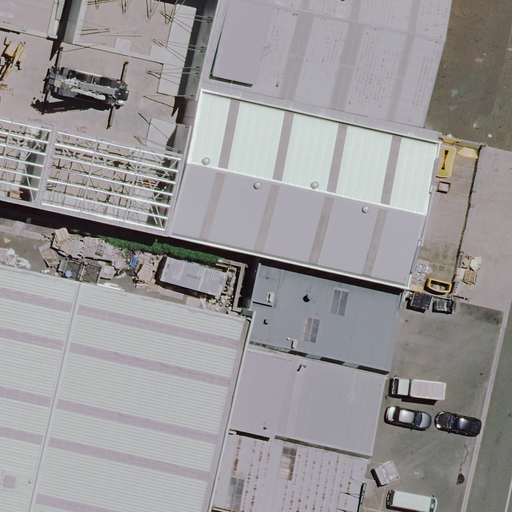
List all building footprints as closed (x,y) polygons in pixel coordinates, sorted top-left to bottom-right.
[(163,0),(96,0),(83,41),(142,61),(163,0)] [(423,0),(184,0),(163,99),(390,149),(423,0)] [(116,86),(9,61),(0,98),(0,163),(99,187),(109,144),(137,150),(148,107),(113,99),(116,86)] [(248,277),(369,303),(396,185),(275,158),(248,277)] [(0,328),(22,232),(0,227),(0,328)] [(322,511),(369,303),(220,270),(166,511),(322,511)]
